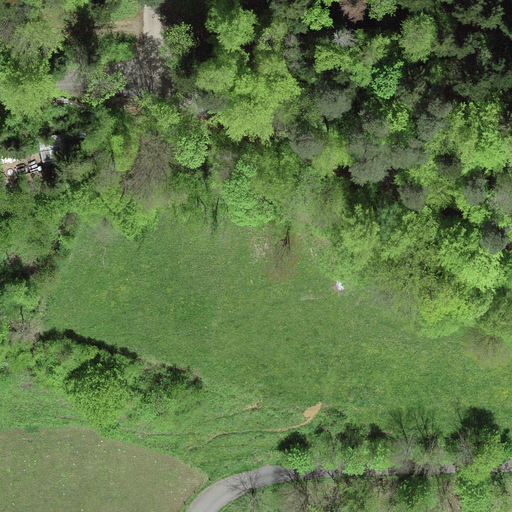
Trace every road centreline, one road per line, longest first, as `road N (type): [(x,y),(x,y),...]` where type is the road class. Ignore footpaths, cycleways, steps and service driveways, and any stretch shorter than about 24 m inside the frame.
road 1 (unclassified): [(0,87),(146,87),(511,225)]
road 2 (unclassified): [(511,464),(273,474),(230,488),(201,511)]
